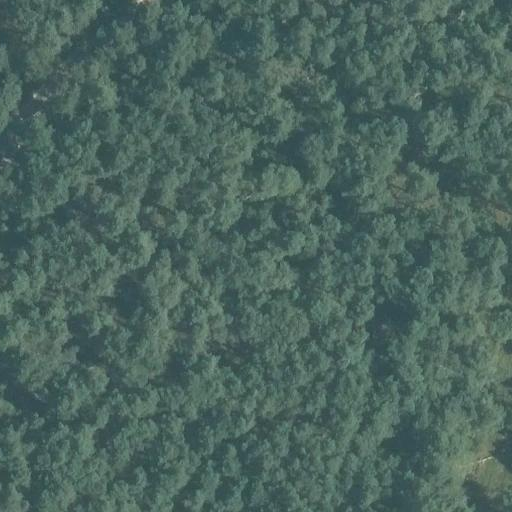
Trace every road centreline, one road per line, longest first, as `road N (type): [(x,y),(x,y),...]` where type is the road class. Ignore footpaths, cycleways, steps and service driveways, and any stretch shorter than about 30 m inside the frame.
road 1 (track): [(0,157),(67,66),(160,0)]
road 2 (track): [(476,511),(511,305)]
